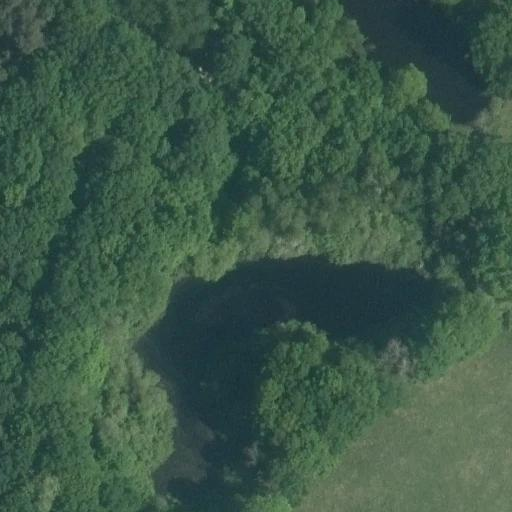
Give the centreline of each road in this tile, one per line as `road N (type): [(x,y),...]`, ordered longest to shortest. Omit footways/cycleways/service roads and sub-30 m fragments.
road 1 (track): [(188,74),(395,160),(511,226)]
road 2 (track): [(83,0),(188,74)]
